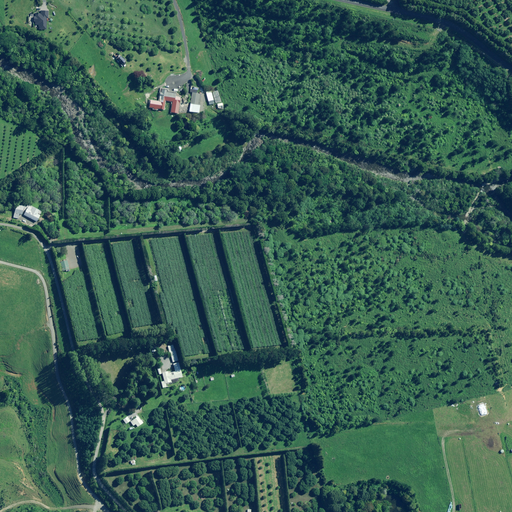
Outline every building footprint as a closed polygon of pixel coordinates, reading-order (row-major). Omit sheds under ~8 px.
[(168,90),(161,89),(160,101),(165,102),(165,101),(174,102),(174,103),(180,103),(180,98),(175,97),(176,92),(168,91),(168,90)] [(201,94),(192,93),(191,104),(194,104),(194,107),(199,108),(201,94)] [(24,207),(16,205),(14,217),(18,218),(19,214),(22,215),(24,207)] [(40,211),(33,207),(31,211),(27,209),(24,215),(37,222),(40,216),(38,215),(40,211)] [(61,262),(63,271),(68,270),(68,272),(70,271),(67,260),(61,262)] [(176,361),(172,345),(168,346),(170,354),(171,353),(173,362),(176,361)] [(171,380),(182,377),(179,363),(173,364),(175,372),(168,374),(168,372),(162,373),(164,381),(161,382),(163,388),(167,387),(166,384),(171,383),(171,380)] [(143,423),(139,417),(131,421),(133,425),(136,424),(138,426),(143,423)] [(284,511),(279,457),(258,459),(263,511),(284,511)]
